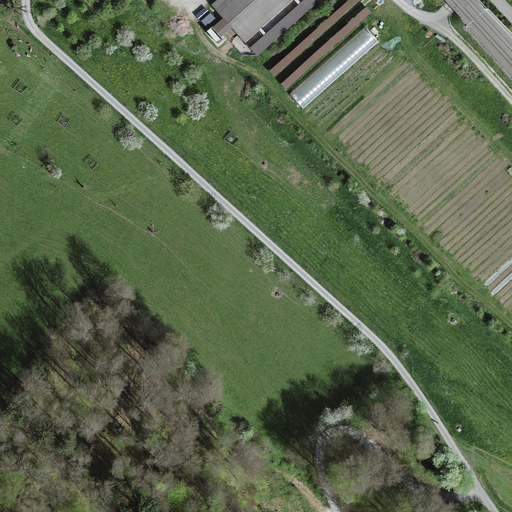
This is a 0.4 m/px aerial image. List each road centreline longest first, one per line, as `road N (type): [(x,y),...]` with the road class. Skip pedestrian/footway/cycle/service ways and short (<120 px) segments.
road 1 (track): [(26,0),(38,35),(386,350),(492,511)]
road 2 (track): [(337,511),(321,454),(326,432),(376,436),(409,475),(437,489),(476,487)]
